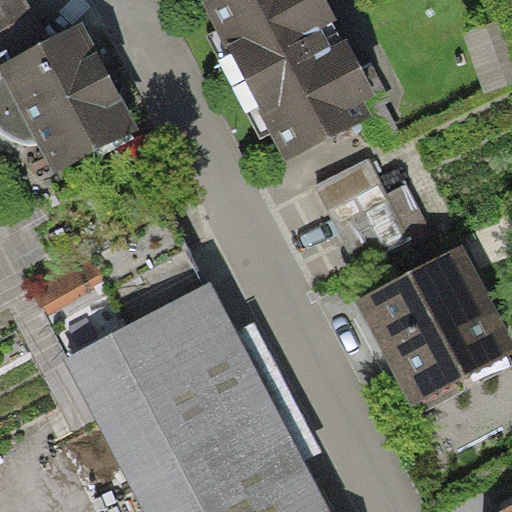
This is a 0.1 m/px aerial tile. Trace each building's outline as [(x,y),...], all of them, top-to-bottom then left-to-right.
[(28,0),(0,0),(0,177),(33,161),(50,196),(142,151),(80,23),(47,39),(28,0)] [(361,123),(301,0),(223,0),(197,13),(271,166),(361,123)] [(375,158),(325,179),(353,245),(403,223),(375,158)] [(0,297),(24,287),(0,235),(0,297)] [(503,356),(455,266),(355,319),(402,409),(503,356)] [(311,511),(203,299),(57,372),(128,511),(311,511)]
